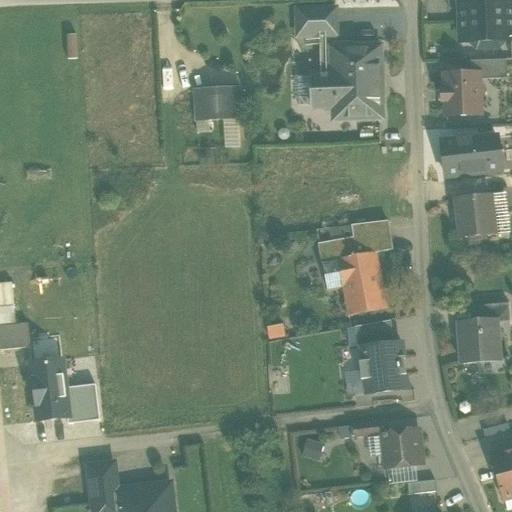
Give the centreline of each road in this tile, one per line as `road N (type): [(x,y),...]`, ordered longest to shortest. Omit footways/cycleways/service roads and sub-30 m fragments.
road 1 (residential): [(0,456),(438,408)]
road 2 (residential): [(411,0),(420,275),(438,408)]
